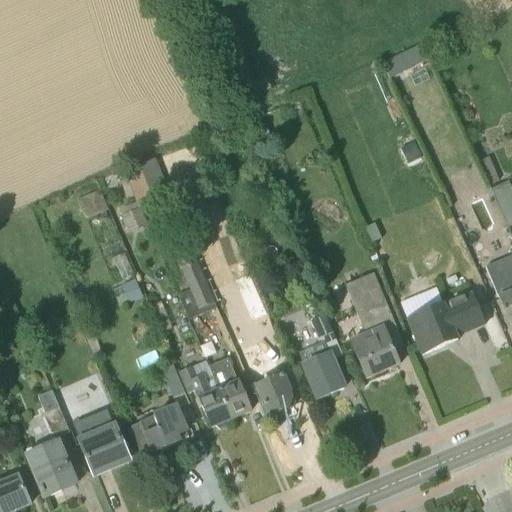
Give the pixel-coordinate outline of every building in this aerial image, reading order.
[(421,47),(383,65),(391,81),(429,62),(421,47)] [(198,149),(202,159),(220,151),(216,141),(198,149)] [(413,144),(397,151),(406,171),(422,163),(413,144)] [(488,159),(480,162),(490,185),(498,182),(488,159)] [(139,204),(141,208),(170,196),(156,160),(125,173),(138,204),(139,204)] [(490,189),(485,192),(488,200),(494,197),(490,189)] [(99,192),(76,202),(84,221),(107,212),(99,192)] [(120,218),(128,236),(148,227),(140,210),(120,218)] [(511,213),(503,218),(507,229),(511,227),(511,213)] [(374,225),(366,228),(372,244),(381,240),(374,225)] [(511,259),(486,270),(498,298),(510,327),(511,326),(511,259)] [(191,292),(199,312),(216,304),(198,263),(181,270),(191,292)] [(384,331),(395,326),(374,276),(346,288),(366,335),(350,342),(366,381),(399,367),(384,331)] [(135,281),(120,288),(128,305),(143,299),(135,281)] [(443,306),(407,321),(422,357),(460,341),(458,338),(484,327),(470,294),(443,306)] [(162,330),(171,326),(164,309),(155,312),(162,330)] [(344,390),(332,362),(343,358),(326,317),(311,323),(320,346),(324,344),(328,353),(315,359),(316,360),(302,366),(317,401),(344,390)] [(263,340),(270,359),(283,354),(276,334),(263,340)] [(102,354),(94,337),(85,341),(92,358),(102,354)] [(214,381),(231,422),(250,414),(229,361),(209,369),(214,381)] [(289,394),(282,376),(282,377),(277,366),(267,371),(271,381),(256,387),(269,419),(271,418),(273,420),(287,414),(286,412),(293,409),(287,394),(289,394)] [(231,422),(214,381),(207,383),(205,378),(198,380),(194,369),(179,375),(188,396),(196,393),(211,430),(216,428),(219,431),(227,428),(228,423),(231,422)] [(4,372),(0,373),(0,388),(9,385),(4,372)] [(44,416),(54,440),(70,433),(52,392),(38,399),(45,416),(44,416)] [(186,433),(176,410),(139,425),(152,455),(179,443),(176,437),(186,433)] [(127,459),(114,427),(79,441),(94,479),(113,471),(111,466),(127,459)] [(75,487),(57,443),(27,456),(38,481),(46,500),(75,487)] [(15,511),(30,506),(18,477),(0,484),(0,511),(15,511)]
